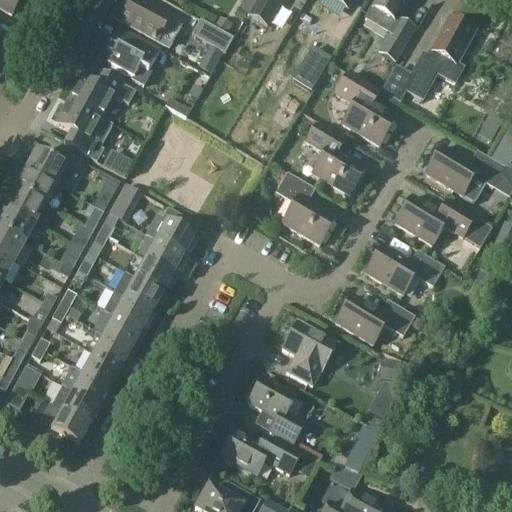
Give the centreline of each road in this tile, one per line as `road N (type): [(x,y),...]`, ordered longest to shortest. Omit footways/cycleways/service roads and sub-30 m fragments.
road 1 (residential): [(70,502),(162,333),(179,340),(223,255),(282,285)]
road 2 (residential): [(161,511),(282,285)]
road 3 (residential): [(282,285),(311,294),(332,281),(419,133)]
road 4 (residential): [(0,133),(9,138),(84,0)]
